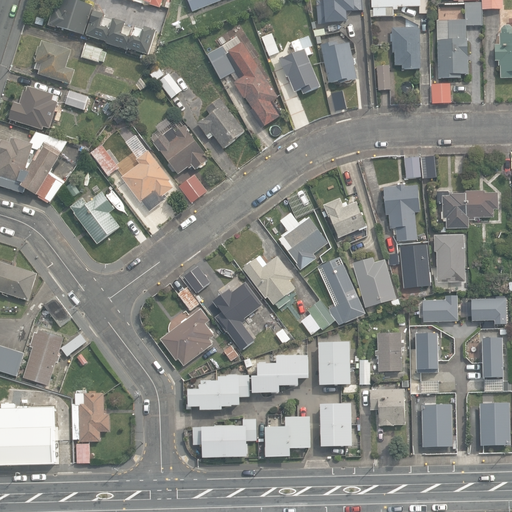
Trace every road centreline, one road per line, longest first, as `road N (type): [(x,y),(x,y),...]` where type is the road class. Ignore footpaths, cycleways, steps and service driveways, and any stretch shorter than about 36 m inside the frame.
road 1 (residential): [(98,307),(314,146),(368,132),(511,126)]
road 2 (secondary): [(164,495),(511,484)]
road 3 (residential): [(98,307),(157,390),(164,495)]
road 4 (secondary): [(0,494),(164,495)]
road 5 (residential): [(0,214),(36,229),(98,307)]
